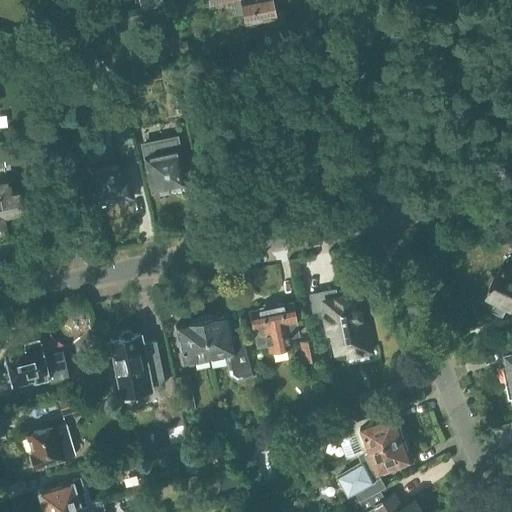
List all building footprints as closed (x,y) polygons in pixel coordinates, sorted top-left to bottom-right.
[(233,1),(235,14),(243,13),(245,23),(274,17),(270,0),(208,0),(210,6),(233,1)] [(122,18),(125,31),(149,26),(152,37),(166,34),(161,9),(122,18)] [(180,42),(179,35),(168,37),(171,54),(189,51),(187,40),(180,42)] [(133,145),(130,125),(113,128),(117,148),(133,145)] [(178,135),(141,143),(152,192),(186,185),(178,151),(182,150),(178,135)] [(0,222),(4,222),(3,215),(20,212),(16,189),(10,190),(8,176),(6,177),(5,171),(11,170),(10,164),(34,159),(31,143),(0,149),(0,222)] [(90,167),(98,203),(133,196),(125,160),(90,167)] [(486,297),(496,302),(491,311),(503,317),(508,307),(511,309),(511,270),(502,266),(496,277),(491,275),(486,285),(491,287),(486,297)] [(365,346),(360,319),(361,316),(359,310),(358,308),(357,304),(355,304),(353,294),(335,297),(334,290),(310,295),(313,310),(326,307),(334,352),(365,346)] [(253,332),(257,348),(267,346),(268,352),(291,347),(289,338),(300,336),(293,302),(248,311),(252,332),(253,332)] [(210,359),(226,356),(230,375),(237,379),(254,376),(245,333),(231,336),(227,314),(201,319),(210,359)] [(85,318),(63,322),(72,368),(95,363),(85,318)] [(176,324),(184,365),(210,359),(201,319),(176,324)] [(121,337),(110,339),(121,394),(164,385),(155,341),(142,344),(140,333),(134,334),(130,331),(122,332),(121,337)] [(300,342),(302,354),(298,355),(301,368),(312,365),(311,358),(319,356),(315,338),(300,342)] [(24,348),(24,349),(3,355),(10,384),(32,379),(33,382),(50,378),(41,343),(24,348)] [(80,387),(101,384),(98,370),(78,374),(80,387)] [(175,377),(182,410),(195,407),(189,374),(175,377)] [(392,398),(387,385),(358,396),(362,409),(392,398)] [(79,394),(58,400),(62,413),(83,407),(79,394)] [(395,415),(372,424),(370,418),(356,423),(355,421),(336,428),(348,459),(358,455),(366,451),(367,453),(404,439),(395,415)] [(26,435),(31,452),(30,453),(34,467),(75,454),(65,422),(26,435)] [(337,476),(349,498),(356,494),(361,501),(383,489),(374,474),(378,473),(377,473),(411,460),(404,439),(367,453),(366,451),(358,455),(363,462),(337,476)] [(138,466),(135,453),(95,461),(99,480),(118,477),(117,470),(138,466)] [(85,492),(80,477),(38,491),(44,511),(65,511),(87,506),(83,492),(85,492)] [(402,508),(394,494),(364,511),(423,511),(415,499),(402,508)]
